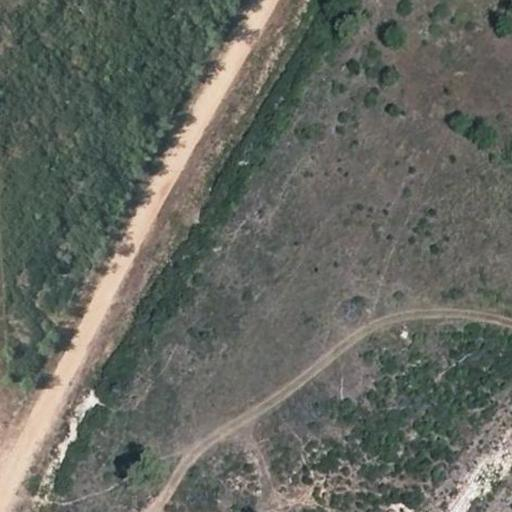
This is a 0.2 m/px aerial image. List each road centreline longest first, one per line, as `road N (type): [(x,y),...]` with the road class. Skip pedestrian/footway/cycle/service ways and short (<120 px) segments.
road 1 (track): [(284,0),(206,93),(0,440)]
road 2 (track): [(163,511),(221,437),(317,381),(388,326),(511,321)]
